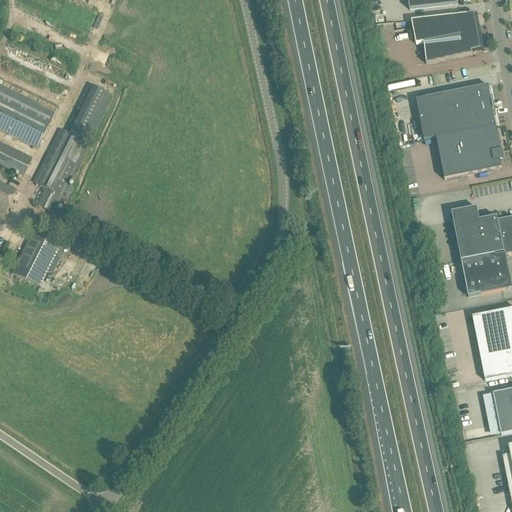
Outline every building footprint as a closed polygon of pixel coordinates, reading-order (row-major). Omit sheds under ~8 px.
[(408,0),(410,11),(458,6),(458,1),(461,2),(461,3),(472,4),(472,2),(474,2),(474,0),(408,0)] [(475,16),(475,15),(412,23),(416,45),(424,44),(427,65),(426,65),(427,65),(437,64),(437,63),(446,62),(446,61),(455,60),(455,59),(464,58),(464,57),(473,56),(472,56),(472,53),(480,51),(482,51),(482,50),(481,50),(479,40),(480,39),(479,38),(479,39),(477,28),(477,27),(474,16),(475,16)] [(416,102),(425,142),(497,128),(493,111),(494,111),(493,104),(492,104),(489,87),(427,99),(416,102)] [(101,92),(77,139),(88,144),(111,97),(101,92)] [(0,100),(0,131),(37,150),(49,124),(0,100)] [(497,128),(437,140),(445,181),(497,171),(502,170),(500,162),(503,162),(502,154),(497,128)] [(43,189),(36,206),(54,215),(89,144),(88,144),(77,139),(60,130),(33,184),(43,189)] [(31,160),(0,145),(0,166),(23,177),(31,160)] [(412,178),(412,172),(407,172),(408,193),(415,192),(415,177),(412,178)] [(472,196),(511,190),(510,180),(470,186),(472,196)] [(0,212),(5,215),(16,192),(0,183),(0,212)] [(463,266),(462,266),(469,299),(506,292),(511,284),(506,257),(511,255),(511,220),(499,224),(498,218),(480,222),(478,209),(452,214),(463,266)] [(40,289),(59,250),(31,236),(11,275),(40,289)] [(511,310),(472,318),(485,383),(511,377),(511,310)] [(511,391),(493,395),(501,437),(511,434),(511,391)] [(510,456),(502,457),(511,504),(511,447),(509,448),(510,456)]
